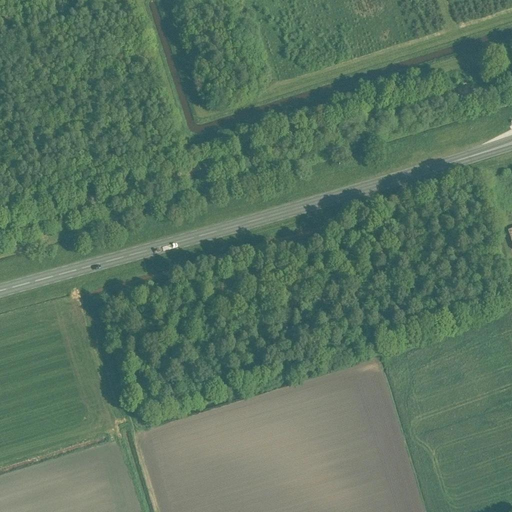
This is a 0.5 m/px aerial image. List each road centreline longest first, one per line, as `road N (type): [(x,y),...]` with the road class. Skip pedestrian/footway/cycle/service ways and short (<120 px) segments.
road 1 (track): [(0,238),(511,79)]
road 2 (primary): [(0,292),(476,156)]
